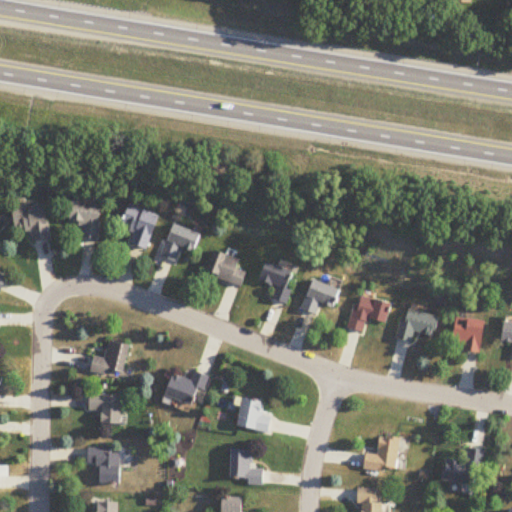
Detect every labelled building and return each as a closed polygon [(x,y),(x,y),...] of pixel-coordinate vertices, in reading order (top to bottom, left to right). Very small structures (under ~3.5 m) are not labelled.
[(70,223),(83,225),(81,238),(100,241),(103,206),(72,203),(70,223)] [(129,244),(149,251),(160,217),(129,206),(122,224),(135,228),(129,244)] [(48,207),(14,209),(15,232),(32,230),(33,242),(51,241),(48,207)] [(203,236),(175,224),(161,256),(177,263),(183,250),(194,255),(203,236)] [(248,273),(239,271),(242,259),(213,253),(208,277),(245,286),(248,273)] [(0,291),(2,292),(9,277),(0,273),(0,261),(1,258),(0,257),(0,291)] [(260,282),(278,287),(274,300),(288,305),(297,273),(265,264),(260,282)] [(306,313),(321,314),(321,308),(334,309),(336,286),(309,283),(306,313)] [(363,318),(383,323),(388,304),(352,295),(343,329),(359,333),(363,318)] [(391,338),(407,342),(410,332),(429,337),(435,318),(400,308),(391,338)] [(478,350),(479,320),(448,319),(447,349),(478,350)] [(511,323),(498,321),(494,342),(510,344),(508,357),(511,357),(511,323)] [(131,344),(111,340),(107,358),(95,355),(92,371),(124,378),(131,344)] [(171,375),(166,399),(200,405),(206,373),(194,371),(193,378),(171,375)] [(122,395),(89,395),(89,411),(102,411),(102,424),(122,424),(122,395)] [(272,416),(262,415),(264,402),(242,400),(238,427),(270,431),(272,416)] [(365,469),(397,473),(402,439),(381,436),(379,455),(367,454),(365,469)] [(440,459),(437,480),(473,486),(479,450),(461,447),(458,462),(440,459)] [(101,465),(101,484),(122,484),(122,449),(88,448),(88,465),(101,465)] [(252,469),(253,449),(232,449),(231,482),(264,483),(265,469),(252,469)] [(359,511),(388,511),(388,503),(383,503),(383,489),(360,489),(359,511)] [(244,511),(245,497),(222,497),(221,511),(244,511)] [(97,503),(97,511),(118,511),(119,503),(97,503)]
